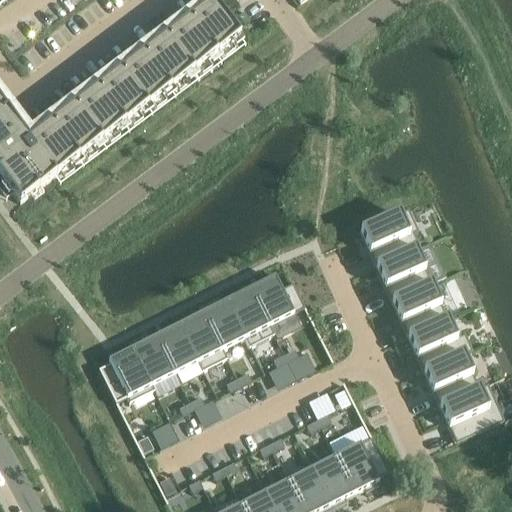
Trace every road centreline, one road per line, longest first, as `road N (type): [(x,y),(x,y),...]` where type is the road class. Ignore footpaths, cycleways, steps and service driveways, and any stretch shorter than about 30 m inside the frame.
road 1 (residential): [(0,296),(315,54)]
road 2 (residential): [(371,362),(155,471)]
road 3 (residential): [(0,28),(41,83),(157,0)]
road 4 (residential): [(425,511),(426,485),(371,362)]
